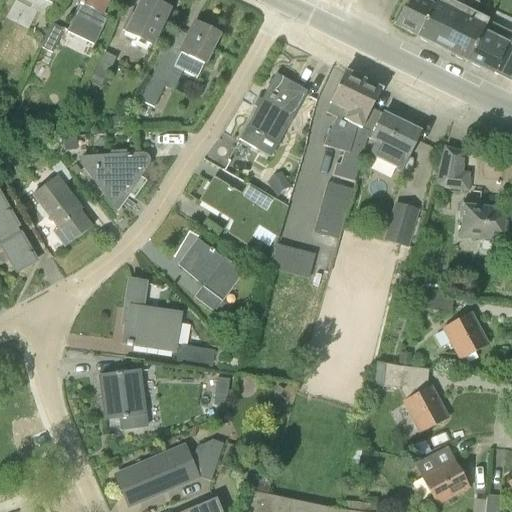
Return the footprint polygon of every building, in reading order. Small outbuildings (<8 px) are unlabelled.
[(96,27),(108,0),(80,0),(73,16),(96,27)] [(151,46),(168,10),(148,0),(141,0),(132,20),(127,18),(121,31),(151,46)] [(414,36),(417,38),(433,6),(420,0),(406,0),(394,26),(405,32),(407,35),(411,37),(414,36)] [(442,0),(435,0),(433,6),(417,38),(420,39),(421,41),(426,44),(429,44),(441,50),(465,0),(452,0),(451,4),(442,0)] [(465,0),(441,50),(454,56),(455,58),(461,61),(464,61),(467,63),(487,22),(473,15),(479,4),(475,2),(475,0),(465,0)] [(487,22),(467,63),(492,75),(493,74),(511,83),(511,46),(507,44),(511,34),(487,22)] [(51,53),(63,29),(51,23),(39,47),(51,53)] [(203,65),(218,34),(195,23),(188,37),(176,31),(140,102),(153,108),(163,87),(172,91),(182,72),(173,68),(180,53),(203,65)] [(100,88),(115,59),(103,52),(88,82),(100,88)] [(331,176),(333,177),(353,183),(366,139),(368,133),(361,128),(371,109),(380,91),(343,73),(328,104),(346,114),(343,121),(355,127),(348,153),(344,152),(341,166),(335,164),(331,176)] [(275,75),(239,140),(255,149),(261,138),(276,146),(306,93),(275,75)] [(18,131),(32,116),(21,105),(7,120),(18,131)] [(368,133),(366,139),(375,143),(368,156),(399,171),(415,140),(407,136),(411,128),(371,109),(361,128),(368,133)] [(126,126),(124,116),(111,118),(113,128),(126,126)] [(63,152),(76,150),(75,138),(62,140),(63,152)] [(444,149),(433,188),(467,192),(468,174),(461,173),(463,154),(444,149)] [(43,157),(51,168),(59,162),(52,151),(43,157)] [(116,209),(146,165),(147,162),(147,161),(146,159),(143,157),(141,156),(80,160),(80,165),(116,209)] [(63,184),(71,178),(59,162),(51,168),(63,184)] [(75,165),(68,170),(73,177),(80,172),(75,165)] [(276,197),(291,188),(281,173),(267,183),(276,197)] [(68,245),(91,227),(75,206),(77,204),(56,177),(31,196),(68,245)] [(240,197),(213,181),(203,197),(222,209),(219,213),(233,221),(229,234),(244,243),(255,226),(277,239),(286,208),(248,186),(240,197)] [(348,203),(352,191),(327,184),(323,196),(348,203)] [(19,236),(14,228),(18,225),(0,195),(0,238),(4,245),(1,247),(16,272),(35,261),(20,236),(19,236)] [(320,208),(345,215),(348,203),(323,196),(320,208)] [(407,248),(418,211),(394,203),(383,241),(396,245),(407,248)] [(504,253),(508,213),(496,212),(496,210),(479,209),(480,204),(462,203),(460,221),(462,221),(461,237),(482,239),(481,251),(504,253)] [(316,220),(341,228),(345,215),(320,208),(316,220)] [(316,220),(313,233),(338,240),(341,228),(316,220)] [(221,261),(196,242),(178,267),(194,278),(197,275),(206,282),(194,298),(213,311),(241,273),(223,259),(221,261)] [(289,248),(288,248),(286,248),(276,245),(269,269),(282,273),(289,248)] [(282,273),(295,276),(301,252),(300,252),(295,250),(290,249),(289,249),(289,248),(282,273)] [(302,252),(301,252),(295,276),(308,280),(314,256),(305,253),(302,252)] [(266,260),(256,254),(252,260),(263,267),(266,260)] [(174,350),(179,315),(139,310),(143,284),(129,282),(126,308),(131,309),(129,325),(125,325),(122,343),(174,350)] [(450,313),(451,298),(431,296),(430,311),(450,313)] [(224,318),(231,309),(223,303),(216,313),(224,318)] [(487,346),(469,315),(443,329),(460,361),(487,346)] [(213,368),(215,352),(182,347),(180,364),(213,368)] [(398,367),(409,368),(410,355),(400,354),(398,367)] [(381,387),(384,365),(375,364),(373,386),(381,387)] [(397,389),(404,401),(402,403),(419,434),(447,419),(429,388),(428,388),(426,385),(428,370),(409,368),(398,367),(384,365),(381,387),(397,389)] [(146,427),(139,371),(98,377),(104,421),(119,419),(121,430),(146,427)] [(225,408),(227,395),(215,394),(213,407),(225,408)] [(168,455),(116,477),(128,506),(196,477),(210,482),(223,444),(212,441),(197,447),(193,455),(171,465),(168,455)] [(231,468),(237,447),(227,444),(221,465),(231,468)] [(468,489),(453,461),(422,478),(436,506),(468,489)] [(250,492),(267,495),(270,484),(252,480),(250,492)] [(245,511),(286,511),(289,500),(250,492),(245,511)] [(485,511),(487,496),(474,495),(472,511),(485,511)] [(487,496),(485,511),(498,511),(500,497),(487,496)] [(218,511),(214,500),(186,511),(218,511)] [(289,500),(286,511),(299,511),(301,503),(289,500)] [(301,503),(299,511),(311,511),(313,506),(301,503)]
